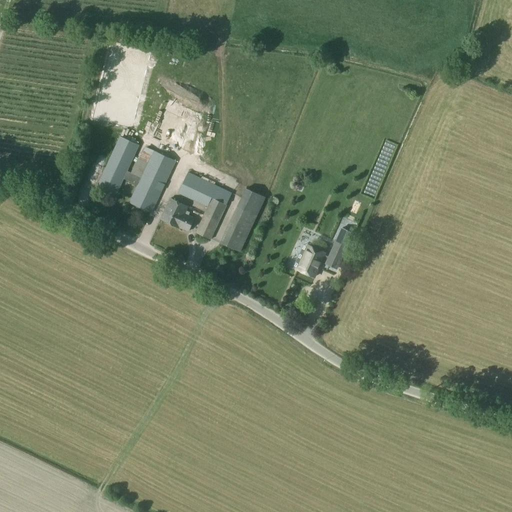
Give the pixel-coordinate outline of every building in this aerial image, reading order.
[(128,171),(140,145),(121,136),(97,188),(115,196),(124,179),(137,185),(130,202),(152,213),(176,161),(153,150),(140,177),(128,171)] [(196,189),(201,179),(188,172),(178,193),(191,199),(196,189)] [(196,189),(213,197),(218,187),(201,179),(196,189)] [(213,197),(196,189),(191,199),(208,208),(196,233),(211,240),(232,194),(218,187),(213,197)] [(241,252),(257,215),(265,197),(246,188),(238,206),(241,207),(224,244),(241,252)] [(175,216),(181,203),(170,198),(161,219),(174,225),(178,217),(175,216)] [(189,231),(195,218),(186,213),(189,206),(181,203),(175,216),(178,217),(174,225),(179,228),(179,227),(189,231)] [(338,268),(355,231),(344,226),(330,256),(327,255),(328,252),(308,244),(296,269),(317,277),(324,261),(327,262),(327,263),(338,268)]
